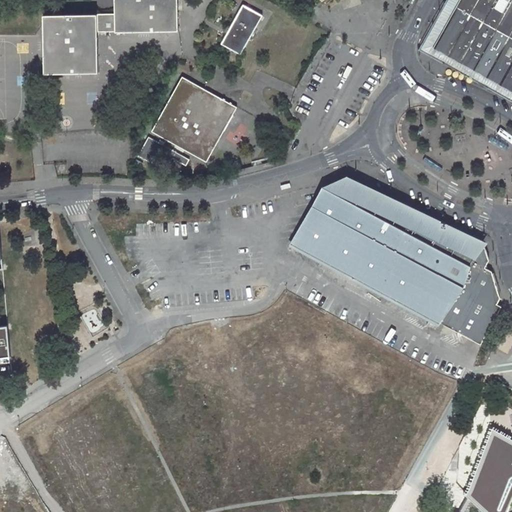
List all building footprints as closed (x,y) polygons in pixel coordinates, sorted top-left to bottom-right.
[(97,31),(178,30),(177,0),(113,0),(114,13),(42,14),(43,73),(97,72),(97,31)] [(511,0),(460,0),(438,41),(437,44),(511,86),(511,0)] [(262,15),(242,4),(221,43),(241,54),(262,15)] [(237,106),(182,76),(153,130),(208,160),(237,106)] [(231,132),(239,118),(234,115),(226,129),(231,132)] [(149,136),(139,156),(153,163),(163,143),(149,136)] [(300,250),(480,345),(484,337),(501,306),(496,304),(499,298),(491,271),(485,268),(489,261),(484,247),(363,184),(360,187),(358,186),(333,195),(332,197),(328,195),(300,250)] [(313,324),(321,308),(298,297),(290,313),(313,324)] [(0,358),(9,357),(7,326),(0,326),(0,358)] [(368,336),(362,350),(372,354),(377,340),(368,336)] [(420,375),(424,366),(413,361),(408,370),(420,375)] [(427,411),(420,419),(432,428),(439,420),(427,411)] [(511,511),(511,435),(492,424),(470,488),(462,503),(470,511),(511,511)] [(266,471),(275,467),(272,459),(263,462),(266,471)] [(255,488),(255,478),(245,479),(246,488),(255,488)]
